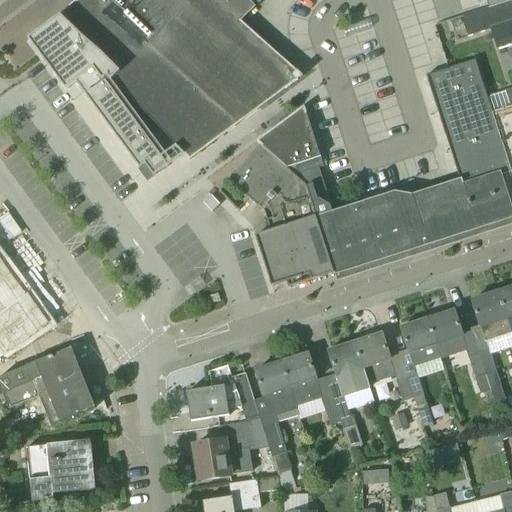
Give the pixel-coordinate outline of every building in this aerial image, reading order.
[(190,160),(237,125),(259,109),(302,77),(241,22),(256,7),(248,0),(78,0),(61,15),(121,73),(112,81),(184,155),(190,160)] [(511,4),(511,1),(488,8),(489,9),(461,18),(468,37),(492,30),(498,50),(511,45),(511,88),(486,96),(492,114),(511,107),(511,4)] [(121,73),(61,15),(28,40),(66,91),(76,83),(148,181),(184,155),(112,81),(121,73)] [(475,62),(429,77),(465,188),(500,176),(511,173),(492,114),(486,96),(475,62)] [(304,107),(274,129),(257,142),(261,145),(295,176),(318,169),(320,168),(323,167),(304,108),(304,107)] [(511,107),(492,114),(511,173),(511,176),(511,107)] [(271,288),(287,283),(289,288),(333,274),(315,217),(305,186),(295,176),(261,145),(228,181),(264,212),(270,231),(255,236),(271,288)] [(511,212),(500,176),(465,188),(462,189),(462,187),(420,201),(399,208),(394,193),(374,199),(364,203),(347,208),(333,213),(318,169),(295,176),(305,186),(315,217),(333,274),(365,264),(396,254),(427,244),(431,243),(511,216),(511,212)] [(210,196),(203,204),(212,213),(220,206),(210,196)] [(0,351),(3,356),(3,357),(13,350),(39,331),(28,314),(34,310),(35,309),(24,294),(23,296),(15,286),(14,286),(9,290),(2,280),(1,279),(0,277),(0,264),(0,265),(0,264),(0,351)] [(511,288),(498,293),(507,320),(511,318),(511,288)] [(472,301),(480,326),(485,343),(511,335),(507,320),(498,293),(472,301)] [(440,360),(467,352),(461,333),(454,311),(427,320),(440,359),(440,360)] [(400,328),(406,345),(413,367),(440,359),(427,320),(400,328)] [(368,385),(394,376),(386,351),(381,334),(354,343),(368,385)] [(328,352),(334,370),(343,398),(344,398),(369,390),(368,385),(354,343),(328,352)] [(486,375),(496,371),(489,349),(479,353),(486,375)] [(38,397),(49,426),(94,409),(70,350),(0,376),(0,389),(8,409),(12,408),(15,413),(30,407),(28,401),(38,397)] [(486,375),(479,353),(468,356),(475,378),(486,375)] [(295,407),(322,399),(315,377),(308,354),(281,363),(295,407)] [(277,476),(291,471),(292,471),(286,454),(276,420),(297,413),(295,407),(281,363),(254,372),(262,394),(252,397),(257,415),(268,447),(277,476)] [(486,375),(491,390),(501,387),(496,371),(486,375)] [(243,420),(251,417),(257,415),(252,397),(244,374),(231,379),(243,420)] [(417,374),(406,377),(413,399),(424,396),(417,374)] [(486,375),(475,378),(480,395),(491,391),(486,375)] [(413,399),(406,377),(395,381),(402,402),(413,399)] [(186,393),(190,422),(229,417),(224,387),(186,393)] [(491,390),(491,391),(497,409),(507,406),(501,387),(491,390)] [(424,396),(413,399),(416,407),(426,403),(424,396)] [(343,398),(333,401),(340,423),(343,429),(355,425),(353,418),(351,418),(344,398),(343,398)] [(340,423),(333,401),(323,404),(330,426),(340,423)] [(433,424),(426,403),(416,407),(423,427),(433,424)] [(396,431),(409,427),(404,413),(391,417),(396,431)] [(249,449),(268,447),(257,415),(251,417),(252,423),(217,427),(219,442),(194,446),(197,467),(194,468),(192,472),(193,478),(196,481),(197,480),(197,482),(230,477),(230,476),(252,472),(249,449)] [(355,425),(343,429),(349,450),(362,446),(355,425)] [(502,441),(511,437),(511,427),(499,432),(502,441)] [(53,501),(52,495),(95,491),(90,441),(25,448),(31,503),(53,501)] [(456,444),(437,450),(441,465),(460,460),(456,444)] [(364,486),(372,485),(371,472),(363,473),(364,486)] [(239,511),(261,509),(258,493),(279,490),(278,478),(228,485),(230,498),(202,502),(203,511),(239,511)] [(330,479),(306,487),(309,496),(333,488),(330,479)] [(511,511),(511,492),(499,495),(503,509),(489,511),(511,511)]
